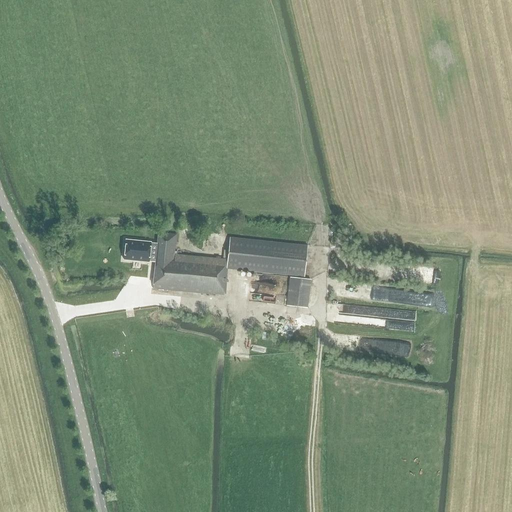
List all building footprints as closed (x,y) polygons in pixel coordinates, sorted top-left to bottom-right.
[(218,232),(218,220),(210,220),(209,231),(218,232)] [(158,232),(153,287),(224,295),(227,269),(303,277),(307,246),(229,237),(227,259),(176,254),(176,251),(174,251),(176,234),(158,232)] [(336,234),(337,244),(337,246),(346,246),(345,234),(336,234)] [(125,240),(123,260),(148,262),(150,243),(142,242),(125,240)] [(289,277),(286,305),(307,307),(310,279),(289,277)] [(285,303),(286,295),(278,294),(277,302),(285,303)] [(347,314),(347,324),(416,330),(418,311),(384,307),(384,316),(363,314),(364,305),(340,303),(339,313),(347,314)] [(372,352),(410,354),(411,341),(373,340),(372,352)]
